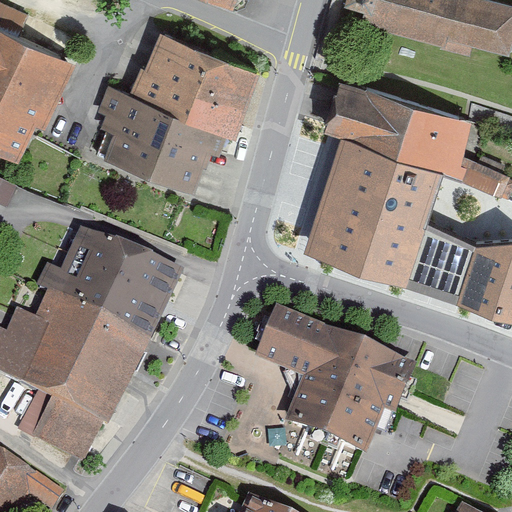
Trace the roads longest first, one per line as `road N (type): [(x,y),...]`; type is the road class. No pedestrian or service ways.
road 1 (unclassified): [(97,511),(205,360),(234,292)]
road 2 (tertiary): [(511,353),(279,275)]
road 3 (tertiary): [(296,53),(249,234)]
road 4 (residential): [(296,53),(170,0)]
